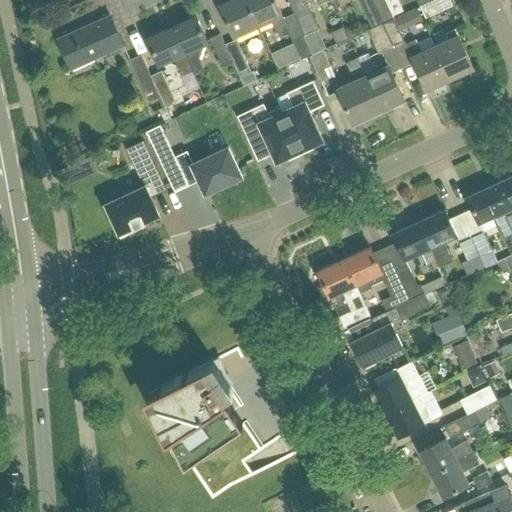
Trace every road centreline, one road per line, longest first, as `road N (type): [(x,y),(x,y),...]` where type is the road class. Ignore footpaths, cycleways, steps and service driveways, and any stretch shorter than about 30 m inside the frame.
road 1 (residential): [(384,511),(243,230)]
road 2 (unclassified): [(243,230),(511,110)]
road 3 (secondary): [(49,511),(35,358),(20,322)]
road 4 (secondary): [(20,322),(12,359),(22,511)]
road 5 (unclassified): [(18,312),(71,311),(137,274)]
road 6 (unclassified): [(137,274),(111,266),(15,273)]
